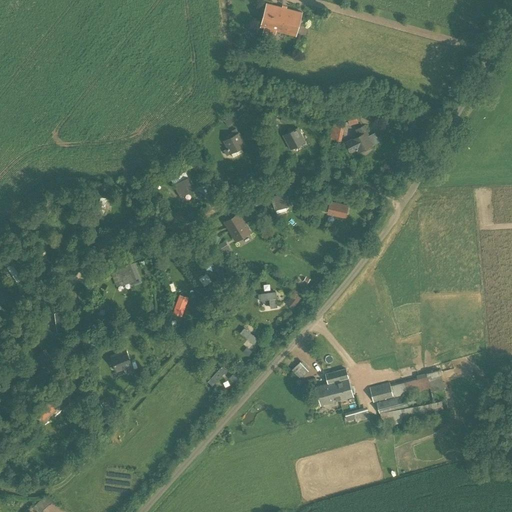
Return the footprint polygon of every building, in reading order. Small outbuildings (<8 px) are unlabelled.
[(264,27),(262,35),(274,38),(276,31),(296,36),(302,12),(266,3),(260,26),(264,27)] [(333,138),(344,138),(345,125),(334,124),(333,138)] [(364,126),(360,128),(363,134),(360,136),(359,136),(347,142),(351,151),(356,149),(357,149),(358,151),(379,141),(375,133),(369,136),(364,126)] [(231,131),(233,135),(223,140),(227,148),(223,150),(226,156),(246,146),(239,132),(238,133),(236,129),(231,131)] [(299,129),(284,137),(290,150),(306,142),(299,129)] [(185,173),(182,175),(184,179),(174,184),(181,198),(182,198),(181,196),(190,191),(190,192),(195,189),(189,177),(188,177),(185,173)] [(287,192),(271,197),(275,210),(291,205),(287,192)] [(327,213),(345,217),(347,205),(330,202),(327,213)] [(235,242),(251,232),(239,212),(223,222),(235,242)] [(19,281),(24,278),(15,262),(10,265),(19,281)] [(136,279),(131,267),(116,273),(120,285),(136,279)] [(280,306),(280,291),(263,291),(263,298),(273,298),(274,306),(280,306)] [(174,311),(185,315),(191,296),(180,293),(174,311)] [(65,329),(64,311),(57,311),(58,329),(65,329)] [(248,326),(243,332),(258,343),(262,337),(248,326)] [(112,357),(116,371),(134,366),(129,352),(112,357)] [(292,370),(300,378),(310,369),(301,360),(292,370)] [(223,393),(240,380),(227,364),(211,378),(223,393)] [(325,373),(327,383),(315,386),(320,405),(354,397),(346,368),(325,373)] [(433,391),(448,388),(445,376),(442,377),(440,369),(426,373),(427,376),(390,385),(389,381),(369,387),(373,402),(377,401),(382,427),(444,415),(441,401),(408,407),(408,404),(417,402),(414,392),(431,387),(433,391)] [(72,413),(79,407),(74,401),(67,406),(72,413)] [(355,418),(356,421),(368,418),(365,407),(345,413),(347,421),(355,418)] [(109,471),(108,490),(132,492),(133,473),(109,471)]
